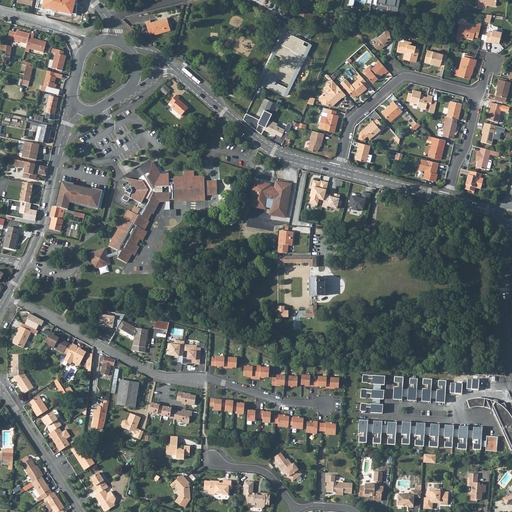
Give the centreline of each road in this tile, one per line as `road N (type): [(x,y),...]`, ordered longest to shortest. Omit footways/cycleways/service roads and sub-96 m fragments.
road 1 (residential): [(6,295),(165,377),(206,377),(280,401),(324,405)]
road 2 (residential): [(339,170),(349,124),(404,75),(478,95)]
road 3 (residential): [(339,170),(267,148),(179,74)]
road 4 (tertiary): [(507,225),(511,372)]
road 5 (residential): [(0,389),(80,511)]
road 6 (tertiary): [(24,265),(64,128)]
